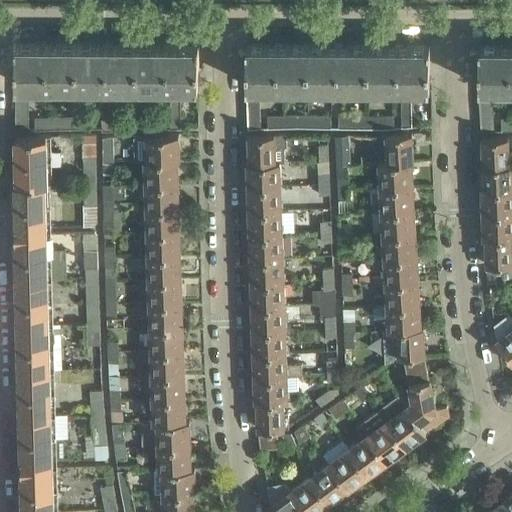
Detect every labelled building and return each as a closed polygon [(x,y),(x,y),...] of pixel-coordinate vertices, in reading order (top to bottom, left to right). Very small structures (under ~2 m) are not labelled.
[(28,83),(77,84),(77,43),(16,43),(16,129),(28,129),(28,83)] [(138,43),(77,43),(77,84),(138,84),(138,43)] [(199,43),(138,43),(138,84),(199,84),(199,43)] [(282,84),(308,85),(308,44),(247,44),(247,100),(248,127),(260,127),(260,115),(259,100),(259,84),(282,84)] [(369,44),(308,44),(308,85),(368,85),(369,44)] [(369,44),(368,85),(429,85),(430,44),(369,44)] [(491,85),(511,85),(511,44),(479,44),(479,100),(481,130),(491,130),(494,130),(493,118),(491,118),(491,85)] [(402,126),(412,126),(412,95),(402,95),(402,126)] [(171,127),(181,127),(181,97),(171,96),(171,127)] [(296,114),(268,115),(268,127),(296,126),(330,126),(330,115),(296,114)] [(35,128),(96,127),(96,115),(35,117),(35,128)] [(102,129),(163,127),(163,115),(102,117),(102,129)] [(381,127),(393,127),(392,115),(381,115),(338,115),(338,127),(381,127)] [(511,129),(511,117),(501,118),(502,130),(511,129)] [(286,132),(248,133),(249,161),(280,160),(285,160),(284,145),(287,145),(286,133),(286,132)] [(414,160),(412,132),(381,133),(382,146),(387,146),(387,160),(387,161),(411,160),(414,160)] [(96,133),(83,133),(85,225),(94,225),(97,222),(96,133)] [(179,133),(134,133),(135,158),(145,158),(180,157),(179,133)] [(17,181),(50,181),(52,181),(51,134),(16,135),(17,181)] [(349,135),(335,135),(336,147),(350,147),(349,135)] [(511,147),(511,135),(482,136),(483,164),(509,163),(509,148),(511,147)] [(328,159),(328,143),(317,143),(318,160),(328,159)] [(103,150),(103,160),(114,159),(114,150),(103,150)] [(180,158),(180,157),(145,158),(145,182),(178,181),(177,158),(180,158)] [(103,160),(103,171),(114,171),(114,159),(103,160)] [(280,184),(280,160),(249,161),(247,161),(248,186),(280,184)] [(378,161),(380,185),(413,184),(411,160),(387,161),(387,160),(378,161)] [(511,162),(509,163),(483,164),(481,164),(482,188),(511,186),(511,162)] [(330,183),(329,172),(319,172),(319,183),(330,183)] [(338,188),(348,187),(348,176),(337,176),(338,188)] [(51,229),(51,226),(50,181),(17,181),(14,181),(16,230),(51,229)] [(145,182),(146,206),(179,205),(178,181),(145,182)] [(114,183),(104,184),(104,207),(114,207),(114,183)] [(330,193),(330,183),(319,183),(320,194),(330,193)] [(248,186),(248,209),(281,208),(280,184),(248,186)] [(414,207),(413,184),(380,185),(381,209),(414,207)] [(511,186),(482,188),(482,212),(511,210),(511,186)] [(338,188),(338,198),(349,198),(348,187),(338,188)] [(180,229),(179,205),(146,206),(147,230),(180,229)] [(104,207),(104,219),(114,219),(114,207),(104,207)] [(381,209),(383,233),(415,231),(414,207),(381,209)] [(282,232),(281,208),(248,209),(249,233),(282,232)] [(483,236),(485,236),(511,235),(511,210),(482,212),(483,236)] [(332,230),(331,219),(321,220),(321,231),(332,230)] [(339,224),(340,235),(350,235),(350,224),(339,224)] [(51,229),(16,230),(16,233),(17,278),(52,277),(67,278),(66,248),(51,248),(51,232),(51,229)] [(147,230),(148,254),(180,253),(180,229),(147,230)] [(332,230),(321,231),(322,241),(332,241),(332,230)] [(383,233),(384,257),(417,255),(415,231),(383,233)] [(249,233),(250,257),(283,256),(282,232),(249,233)] [(340,235),(340,246),(351,245),(350,235),(340,235)] [(511,235),(485,236),(486,264),(511,262),(511,235)] [(105,244),(105,255),(115,255),(115,244),(105,244)] [(98,248),(85,249),(86,265),(88,330),(100,329),(98,265),(98,248)] [(181,276),(180,253),(148,254),(148,277),(181,276)] [(105,255),(105,266),(116,266),(115,255),(105,255)] [(384,267),(385,280),(418,279),(417,255),(384,257),(369,258),(369,268),(384,267)] [(284,279),(283,256),(250,257),(251,281),(284,279)] [(487,270),(488,282),(496,281),(495,269),(487,270)] [(334,278),(333,270),(323,270),(323,278),(334,278)] [(342,283),(352,282),(352,271),(341,272),(342,283)] [(148,277),(149,301),(182,300),(181,276),(148,277)] [(17,278),(18,324),(53,323),(52,277),(17,278)] [(334,288),(334,278),(323,278),(324,289),(334,288)] [(251,281),(252,304),(284,303),(284,279),(251,281)] [(385,280),(387,304),(420,302),(418,279),(385,280)] [(342,283),(342,293),(353,293),(352,282),(342,283)] [(312,290),(313,302),(315,302),(335,302),(334,289),(312,290)] [(106,303),(117,302),(116,292),(106,292),(106,303)] [(183,324),(182,300),(149,301),(150,325),(183,324)] [(106,303),(107,314),(117,314),(117,302),(106,303)] [(335,302),(315,302),(316,321),(321,321),(321,320),(325,320),(325,326),(336,326),(335,302)] [(421,326),(421,325),(420,302),(387,304),(387,305),(374,306),(375,317),(387,317),(388,328),(397,328),(397,327),(421,326)] [(285,327),(284,303),(252,304),(252,328),(285,327)] [(511,317),(508,312),(494,322),(497,339),(511,359),(511,317)] [(107,326),(125,326),(125,318),(107,318),(107,326)] [(354,332),(354,330),(354,319),(343,319),(344,333),(354,332)] [(18,324),(19,369),(54,368),(53,323),(18,324)] [(150,325),(151,349),(184,348),(183,324),(150,325)] [(388,328),(383,328),(385,362),(394,355),(403,355),(424,354),(425,354),(423,325),(421,325),(421,326),(397,327),(397,328),(388,328)] [(336,336),(336,326),(325,326),(326,336),(336,336)] [(252,328),(253,352),(286,351),(285,327),(252,328)] [(344,333),(345,346),(355,345),(354,332),(344,333)] [(108,350),(118,350),(118,339),(108,340),(108,350)] [(151,349),(152,373),(184,372),(184,348),(151,349)] [(108,350),(109,361),(119,361),(118,350),(108,350)] [(286,363),(286,351),(253,352),(254,376),(287,375),(302,374),(301,362),(286,363)] [(424,354),(403,355),(409,383),(412,400),(406,405),(419,422),(425,430),(433,424),(434,425),(449,414),(447,406),(436,408),(430,378),(429,379),(424,354)] [(338,373),(337,358),(327,358),(327,373),(338,373)] [(368,373),(371,378),(372,380),(383,373),(378,366),(368,373)] [(19,369),(20,415),(56,414),(54,368),(19,369)] [(152,373),(152,397),(185,396),(184,372),(152,373)] [(255,400),(257,400),(283,399),(287,399),(287,375),(254,376),(255,400)] [(361,385),(354,389),(361,399),(368,395),(361,385)] [(111,399),(121,398),(120,387),(110,388),(111,399)] [(315,397),(316,398),(320,405),(334,396),(329,388),(315,397)] [(107,442),(103,389),(90,390),(95,443),(107,442)] [(426,431),(425,430),(419,422),(406,405),(398,394),(380,408),(387,418),(406,445),(426,431)] [(186,419),(185,396),(152,397),(153,420),(190,419),(186,419)] [(335,402),(329,407),(336,417),(342,412),(349,408),(342,397),(335,402)] [(111,399),(111,409),(122,409),(121,398),(111,399)] [(283,414),(283,399),(257,400),(258,428),(288,427),(288,414),(283,414)] [(360,422),(367,433),(387,459),(406,445),(387,418),(380,408),(360,422)] [(321,411),(314,416),(321,426),(328,422),(321,411)] [(56,414),(20,415),(22,463),(57,462),(57,459),(65,459),(64,438),(56,438),(56,414)] [(153,422),(142,422),(143,445),(157,444),(190,443),(190,419),(153,420),(153,422)] [(114,436),(115,446),(125,445),(124,435),(123,421),(112,422),(114,436)] [(302,425),(295,429),(302,440),(309,435),(302,425)] [(290,432),(282,433),(288,446),(295,444),(290,432)] [(259,434),(261,448),(278,447),(277,433),(259,434)] [(367,433),(348,447),(368,473),(387,459),(367,433)] [(323,451),(329,460),(349,487),(368,473),(348,447),(342,437),(323,451)] [(191,466),(190,443),(157,444),(158,468),(195,467),(195,466),(191,466)] [(115,446),(116,457),(126,456),(125,445),(115,446)] [(330,501),(349,487),(329,460),(320,467),(313,458),(304,465),(310,474),(330,501)] [(22,511),(26,511),(58,510),(57,462),(22,463),(22,511)] [(163,492),(196,490),(195,467),(158,468),(154,468),(155,492),(163,492)] [(118,469),(120,484),(122,495),(132,492),(128,469),(118,469)] [(310,474),(291,488),(308,511),(314,511),(330,501),(310,474)] [(286,482),(268,485),(271,503),(278,511),(308,511),(291,488),(286,482)] [(118,511),(113,484),(101,486),(105,511),(118,511)] [(196,511),(196,490),(163,492),(163,511),(196,511)] [(136,511),(134,503),(132,492),(122,495),(125,511),(136,511)] [(485,510),(485,511),(511,511),(511,504),(505,495),(485,510)]
